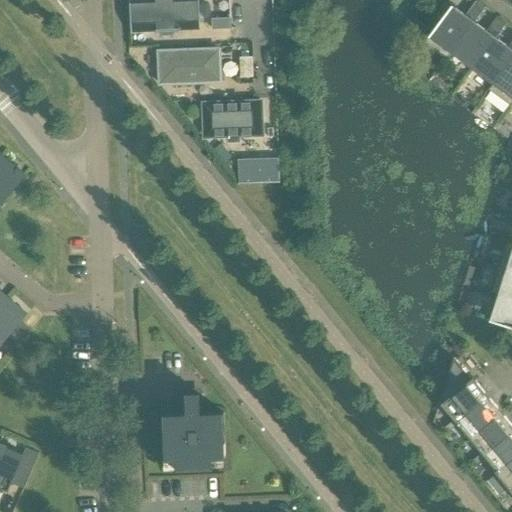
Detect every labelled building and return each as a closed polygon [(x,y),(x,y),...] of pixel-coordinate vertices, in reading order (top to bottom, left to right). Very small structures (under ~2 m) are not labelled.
[(129,0),(131,34),(201,30),(199,0),(129,0)] [(446,59),(451,53),(474,22),(484,8),(475,2),(465,15),(447,1),(437,15),(442,18),(429,36),(424,43),(446,59)] [(451,53),(472,68),(495,37),(505,24),(496,17),(486,31),(474,22),(451,53)] [(231,29),(230,18),(214,19),(214,30),(231,29)] [(488,90),(489,90),(511,59),(511,40),(508,46),(495,37),(472,68),(492,83),(488,90)] [(219,51),(219,49),(159,52),(160,84),(220,82),(220,67),(219,51)] [(253,77),(252,57),(240,58),(241,78),(253,77)] [(510,106),(511,103),(511,59),(489,90),(510,106)] [(204,104),(205,136),(261,134),(260,102),(204,104)] [(3,157),(0,160),(0,205),(26,176),(3,157)] [(279,183),(279,162),(278,162),(266,163),(267,182),(268,183),(279,183)] [(511,244),(506,242),(498,267),(511,271),(511,244)] [(490,293),(497,295),(511,299),(511,271),(498,267),(490,293)] [(511,299),(497,295),(490,321),(511,327),(511,299)] [(7,299),(0,307),(0,344),(1,344),(11,353),(27,333),(17,325),(26,315),(7,299)] [(453,428),(457,424),(456,422),(487,396),(473,378),(471,379),(453,357),(440,400),(442,402),(441,404),(454,420),(449,424),(453,428)] [(186,395),(187,402),(187,414),(164,415),(166,470),(226,467),(224,413),(200,414),(199,394),(186,395)] [(456,422),(457,424),(469,439),(501,412),(487,396),(456,422)] [(480,461),(485,457),(483,455),(511,431),(511,425),(501,412),(469,439),(481,453),(476,457),(480,461)] [(449,424),(444,428),(448,432),(453,428),(449,424)] [(494,472),(495,473),(511,459),(511,431),(483,455),(485,457),(496,470),(494,472)] [(0,444),(0,488),(8,491),(13,478),(25,484),(39,453),(26,447),(23,454),(0,444)] [(480,461),(476,457),(472,461),(475,465),(480,461)] [(507,496),(511,492),(509,490),(511,487),(511,459),(495,473),(508,488),(503,491),(507,496)] [(498,496),(502,500),(507,496),(503,491),(498,496)]
